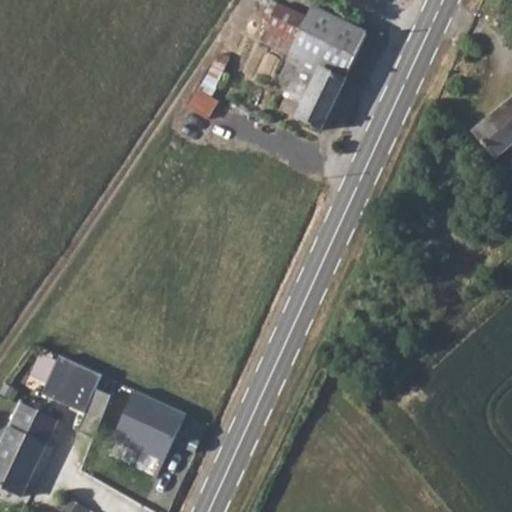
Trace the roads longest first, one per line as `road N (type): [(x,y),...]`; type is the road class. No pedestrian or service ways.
road 1 (secondary): [(206,511),(446,0)]
road 2 (track): [(0,353),(242,0)]
